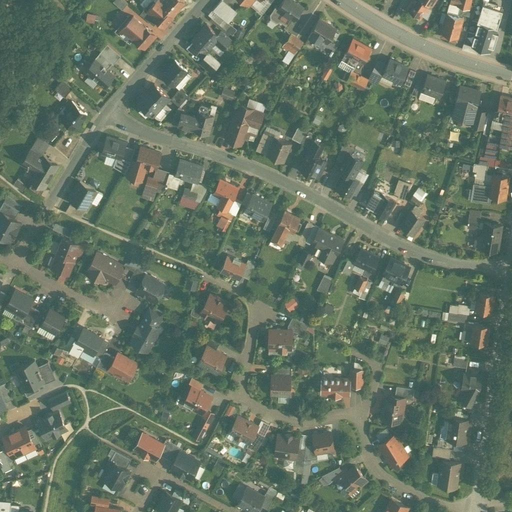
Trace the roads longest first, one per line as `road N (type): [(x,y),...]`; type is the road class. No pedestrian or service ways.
road 1 (residential): [(108,110),(287,179),(423,252),(511,269)]
road 2 (residential): [(362,413),(306,417),(248,398),(241,385),(252,301),(203,272)]
road 3 (residential): [(511,275),(475,506)]
road 4 (tertiary): [(511,75),(420,44),(341,0)]
road 5 (residential): [(108,110),(14,264)]
road 6 (residential): [(475,506),(421,493),(385,472),(369,449),(362,413)]
road 7 (residential): [(205,0),(108,110)]
